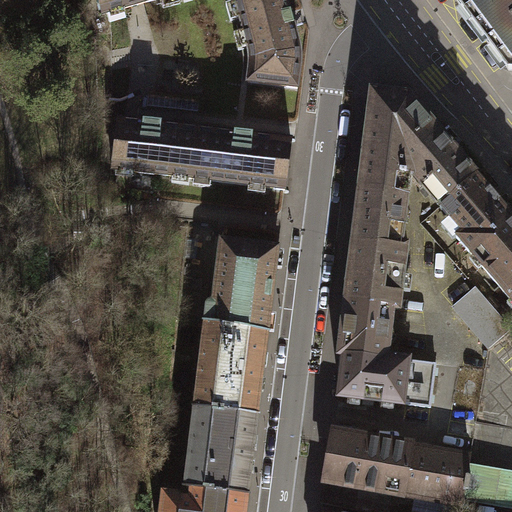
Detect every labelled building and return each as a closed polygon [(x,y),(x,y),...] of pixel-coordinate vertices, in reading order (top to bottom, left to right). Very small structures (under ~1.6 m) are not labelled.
[(123,9),(157,0),(99,0),(103,14),(108,13),(109,18),(125,14),(123,9)] [(235,0),(249,54),(251,61),(250,68),(248,83),(298,89),(301,60),(300,50),(287,0),(235,0)] [(511,0),(467,0),(460,5),(509,71),(511,71),(511,0)] [(442,136),(409,98),(373,93),(361,191),(404,196),(407,176),(401,175),(405,149),(424,152),(442,136)] [(200,100),(149,94),(147,106),(199,112),(200,100)] [(134,172),(192,179),(198,129),(119,119),(113,169),(118,170),(118,175),(133,177),(134,172)] [(292,141),(198,129),(192,179),(285,191),(292,141)] [(407,176),(414,177),(439,206),(475,175),(442,136),(424,152),(405,149),(401,175),(407,176)] [(457,238),(470,254),(511,218),(475,175),(439,206),(439,207),(450,220),(442,228),(453,241),(457,238)] [(407,196),(404,196),(361,191),(354,242),(400,248),(401,246),(407,196)] [(511,217),(511,218),(470,254),(511,302),(511,217)] [(349,282),(347,301),(393,307),(393,309),(399,310),(407,247),(401,246),(400,248),(354,242),(352,261),(347,261),(344,281),(349,282)] [(209,304),(207,324),(268,334),(278,250),(222,243),(214,304),(209,304)] [(453,307),(466,321),(488,302),(476,287),(453,307)] [(393,309),(393,307),(347,301),(340,353),(345,354),(387,359),(387,357),(393,309)] [(499,314),(488,302),(466,321),(477,334),(499,314)] [(511,329),(499,314),(477,334),(489,348),(511,329)] [(196,408),(257,416),(268,334),(207,324),(196,408)] [(387,357),(387,359),(345,354),(340,397),(431,408),(436,364),(387,357)] [(186,488),(192,489),(247,496),(257,416),(196,408),(186,488)] [(405,495),(413,445),(333,431),(324,481),(405,495)] [(413,445),(405,495),(454,504),(452,511),(459,511),(462,500),(468,464),(470,455),(413,445)] [(511,471),(468,464),(462,500),(511,508),(511,471)] [(245,511),(247,496),(192,489),(191,502),(184,501),(184,500),(179,499),(179,497),(164,495),(161,511),(245,511)]
